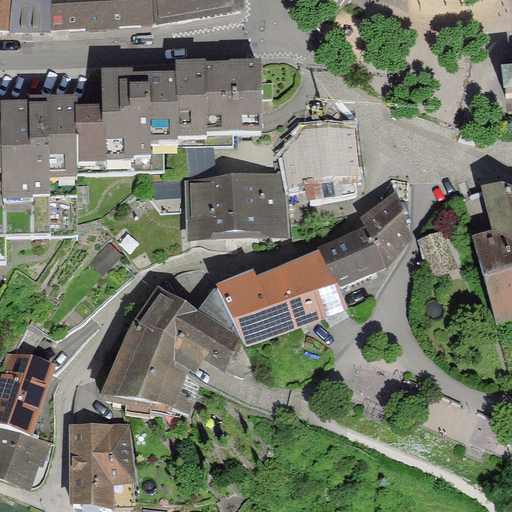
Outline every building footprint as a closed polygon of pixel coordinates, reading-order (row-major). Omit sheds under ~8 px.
[(0,0),(0,31),(12,32),(11,0),(0,0)] [(51,32),(51,0),(11,0),(12,32),(51,32)] [(51,0),(51,32),(105,29),(103,0),(51,0)] [(103,0),(105,29),(157,27),(154,0),(103,0)] [(154,0),(157,27),(244,14),(243,0),(154,0)] [(511,98),(511,60),(503,62),(507,99),(511,98)] [(178,86),(163,86),(165,150),(235,148),(234,136),(262,135),(261,101),(274,101),(274,83),(261,83),(261,71),(177,73),(178,86)] [(166,176),(165,150),(163,86),(133,87),(133,81),(103,82),(104,113),(76,113),(78,177),(166,176)] [(79,239),(78,177),(76,113),(76,106),(29,107),(29,113),(0,113),(0,266),(7,266),(7,240),(79,239)] [(308,188),(311,203),(358,197),(352,132),(307,132),(285,154),(281,162),(291,191),(308,188)] [(279,181),(189,187),(193,241),(287,235),(283,177),(279,178),(279,181)] [(511,194),(505,193),(496,193),(495,185),(485,187),(500,239),(475,246),(498,325),(511,321),(511,194)] [(405,242),(397,198),(365,229),(367,238),(382,265),(388,269),(393,262),(389,259),(405,242)] [(382,265),(367,238),(321,258),(340,290),(373,275),(370,271),(382,265)] [(434,276),(455,266),(441,238),(420,248),(434,276)] [(340,290),(321,258),(259,286),(256,279),(218,294),(245,347),(303,326),(326,318),(326,315),(331,313),(347,307),(340,290)] [(137,330),(105,403),(167,412),(173,414),(176,413),(189,418),(194,402),(178,397),(186,371),(190,373),(202,356),(227,369),(228,373),(243,379),(258,373),(245,347),(218,294),(201,320),(166,297),(137,330)] [(52,370),(15,359),(0,374),(0,428),(6,430),(40,441),(42,399),(52,370)] [(40,441),(6,430),(2,440),(0,446),(0,482),(21,491),(30,464),(42,469),(50,445),(40,441)] [(128,431),(73,431),(72,506),(107,511),(133,511),(133,507),(137,506),(130,484),(135,483),(128,431)]
